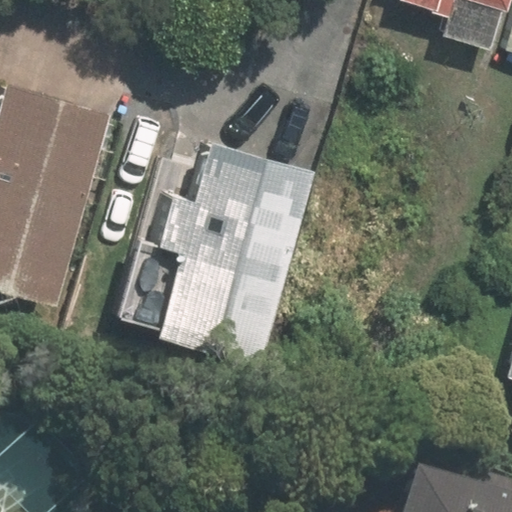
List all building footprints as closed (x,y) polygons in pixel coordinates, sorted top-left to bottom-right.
[(499,38),(510,0),(439,0),(444,1),(438,20),(499,38)] [(0,272),(60,288),(88,176),(106,181),(128,95),(11,66),(0,111),(0,272)] [(265,349),(323,153),(213,121),(195,181),(175,175),(135,311),(265,349)] [(44,406),(0,448),(0,476),(33,511),(44,511),(97,462),(44,406)] [(463,487),(399,466),(384,511),(511,511),(511,488),(471,476),(463,487)]
